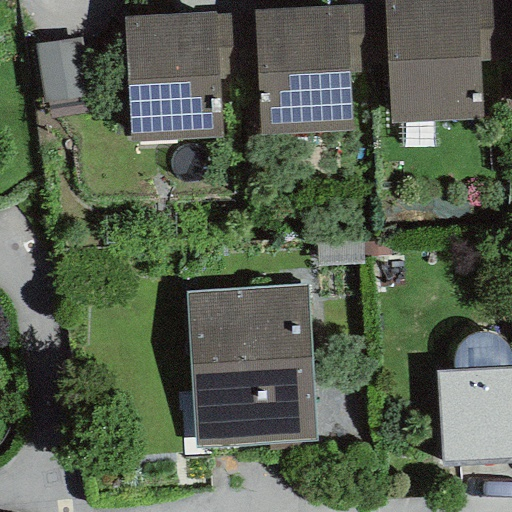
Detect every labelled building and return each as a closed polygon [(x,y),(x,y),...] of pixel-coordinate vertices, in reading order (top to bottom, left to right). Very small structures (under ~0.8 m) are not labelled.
[(473,0),(403,0),(384,1),(390,70),(393,123),(482,117),(478,60),(473,0)] [(511,11),(511,0),(473,0),(478,60),(511,57),(511,11)] [(384,1),(342,5),(348,74),(390,70),(384,1)] [(342,5),(253,11),(256,80),(260,135),(350,130),(348,74),(342,5)] [(253,11),(214,12),(216,81),(256,80),(253,11)] [(214,12),(121,18),(129,144),(220,138),(216,81),(214,12)] [(306,285),(184,293),(193,443),(315,435),(306,285)] [(511,368),(435,373),(441,466),(511,461),(511,368)]
